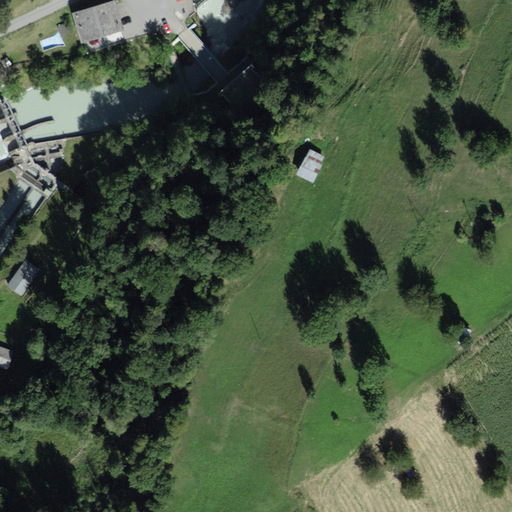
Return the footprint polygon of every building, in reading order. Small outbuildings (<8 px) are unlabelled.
[(113,1),(70,13),(79,42),(121,30),(113,1)] [(252,61),(221,93),(246,117),(277,84),(252,61)] [(326,156),(308,148),(295,175),(313,183),(326,156)] [(43,270),(25,259),(7,286),(25,298),(43,270)] [(15,353),(0,347),(0,365),(9,369),(15,353)]
